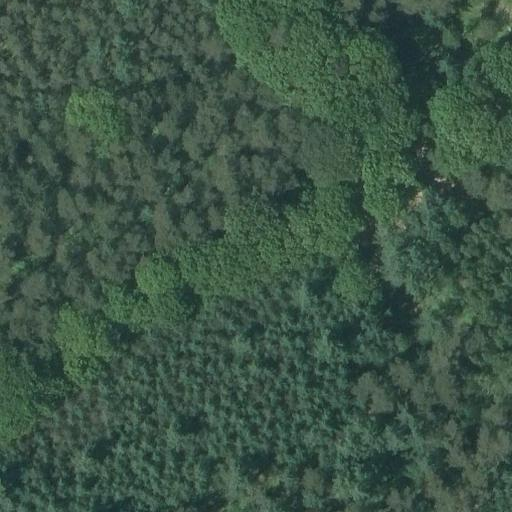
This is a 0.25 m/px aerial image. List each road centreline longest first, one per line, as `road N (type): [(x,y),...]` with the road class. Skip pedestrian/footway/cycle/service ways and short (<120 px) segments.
road 1 (track): [(0,394),(391,174)]
road 2 (track): [(276,0),(391,174)]
road 3 (track): [(437,147),(511,276)]
road 4 (track): [(391,174),(511,107)]
